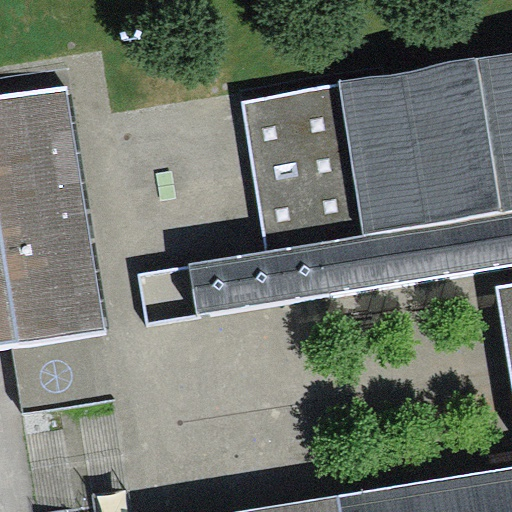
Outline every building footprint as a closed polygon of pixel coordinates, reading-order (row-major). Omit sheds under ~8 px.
[(194,275),(201,321),(511,272),(511,68),(249,110),(273,263),(194,275)] [(104,336),(68,95),(0,104),(0,362),(20,359),(19,348),(104,336)] [(511,294),(499,297),(510,372),(511,381),(511,294)] [(511,511),(511,474),(343,501),(344,511),(511,511)] [(344,511),(343,501),(273,511),(344,511)]
